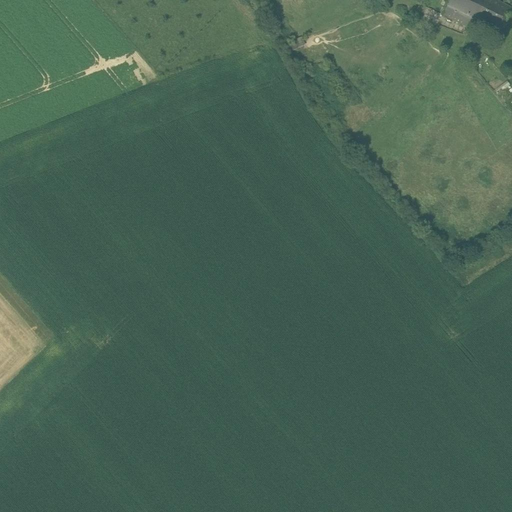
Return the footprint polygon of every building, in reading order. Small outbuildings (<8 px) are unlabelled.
[(449,0),(446,7),(473,21),(484,0),(449,0)] [(511,8),(494,0),(484,0),(473,21),(499,34),(511,8)] [(473,21),(446,7),(442,15),(469,28),(473,21)] [(282,45),(285,52),(304,45),(301,38),(282,45)] [(494,91),(496,94),(509,84),(507,81),(494,91)]
